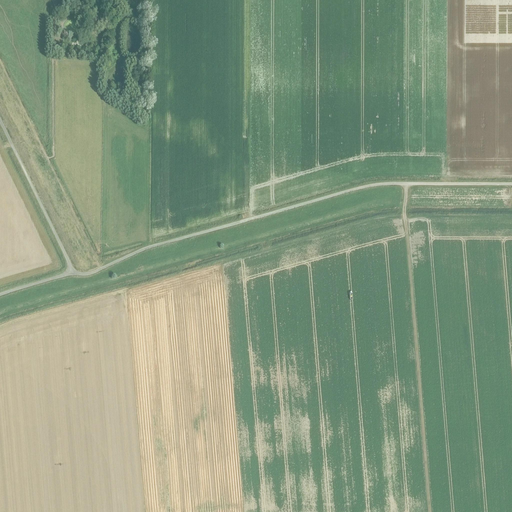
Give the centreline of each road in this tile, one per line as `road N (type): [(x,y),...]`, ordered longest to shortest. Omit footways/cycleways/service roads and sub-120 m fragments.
road 1 (unclassified): [(69,274),(364,187),(511,185)]
road 2 (track): [(404,184),(428,511)]
road 3 (unclassified): [(69,274),(0,123)]
